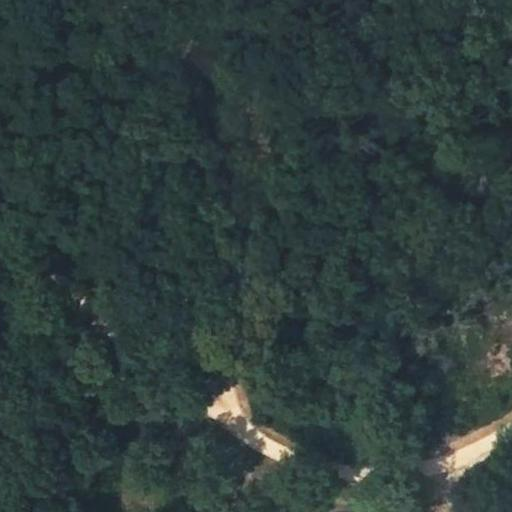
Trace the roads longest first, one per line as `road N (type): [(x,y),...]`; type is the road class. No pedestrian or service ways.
road 1 (track): [(0,256),(89,308),(230,424),(310,465),(400,475),(485,448),(511,426)]
road 2 (track): [(230,424),(228,373),(260,149),(245,108),(164,30),(103,0)]
road 3 (track): [(89,308),(171,297),(245,265)]
